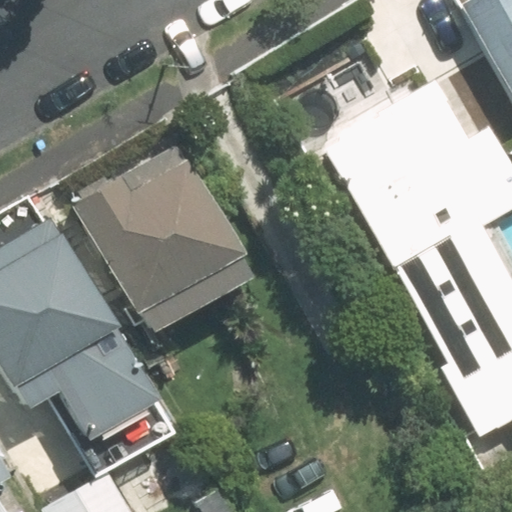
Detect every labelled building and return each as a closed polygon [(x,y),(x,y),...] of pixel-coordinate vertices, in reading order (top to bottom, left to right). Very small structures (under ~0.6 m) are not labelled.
[(511,0),(454,0),(511,102),(511,0)] [(511,283),(478,223),(511,203),(511,167),(487,123),(469,134),(436,75),(317,142),(440,358),(428,364),(470,437),(509,415),(511,419),(511,283)] [(176,145),(66,200),(132,333),(242,279),(176,145)] [(48,388),(98,471),(144,444),(159,469),(182,456),(44,228),(0,254),(0,399),(9,394),(17,407),(48,388)] [(123,511),(101,473),(37,510),(37,511),(123,511)]
